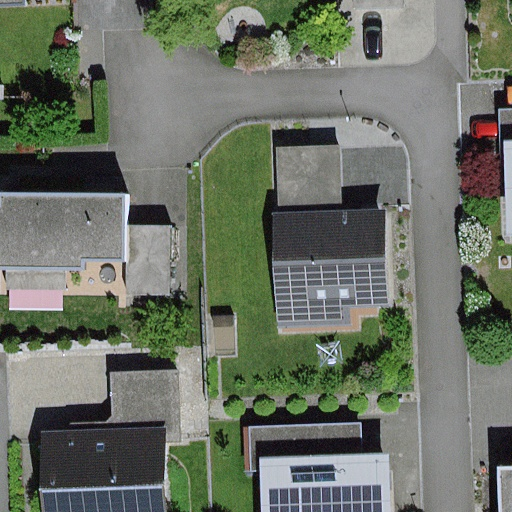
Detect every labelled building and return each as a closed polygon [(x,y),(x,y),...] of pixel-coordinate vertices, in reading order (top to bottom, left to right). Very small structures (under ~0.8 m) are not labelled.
[(405,0),(352,0),(353,13),(406,11),(405,0)] [(511,109),(499,110),(500,141),(511,140),(511,109)] [(511,140),(500,141),(503,237),(511,236),(511,140)] [(337,146),(276,148),(278,206),(339,205),(337,146)] [(128,195),(6,193),(6,205),(0,204),(0,267),(89,269),(89,257),(127,258),(127,226),(128,195)] [(381,213),(273,217),(278,334),(347,331),(347,316),(385,314),(381,213)] [(172,226),(127,226),(127,258),(128,297),(173,297),(172,226)] [(107,372),(109,437),(163,436),(179,435),(178,370),(107,372)] [(255,462),(360,459),(359,423),(246,427),(247,462),(255,462)] [(109,437),(43,438),(44,511),(164,511),(163,436),(109,437)] [(360,459),(255,462),(256,511),(385,511),(384,458),(360,459)] [(511,511),(511,470),(494,471),(495,511),(511,511)]
